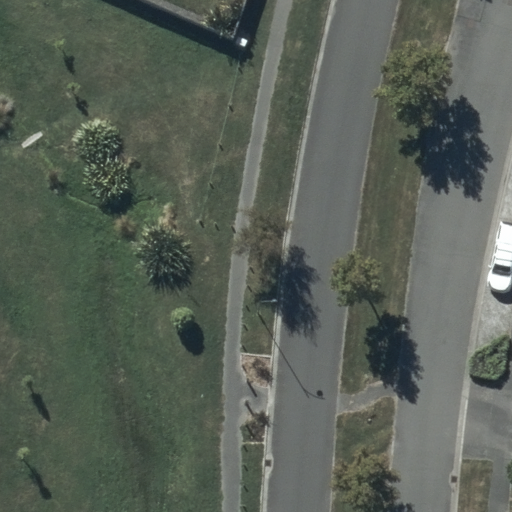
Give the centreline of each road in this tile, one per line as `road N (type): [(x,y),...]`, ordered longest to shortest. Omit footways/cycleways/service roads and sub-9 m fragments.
road 1 (residential): [(507,0),(457,210),(424,511)]
road 2 (residential): [(298,511),(325,227),(368,0)]
